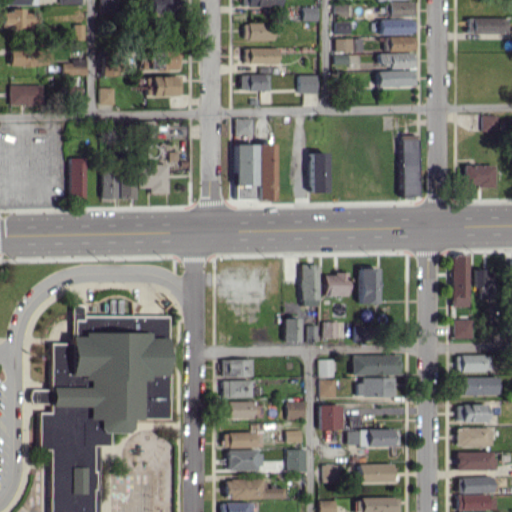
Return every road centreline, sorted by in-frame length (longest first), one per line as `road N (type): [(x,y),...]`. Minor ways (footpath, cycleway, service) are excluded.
road 1 (secondary): [(511,226),(204,231)]
road 2 (residential): [(430,255),(429,511)]
road 3 (residential): [(196,263),(196,511)]
road 4 (secondary): [(204,231),(0,235)]
road 5 (residential): [(213,0),(213,200)]
road 6 (residential): [(439,0),(439,199)]
